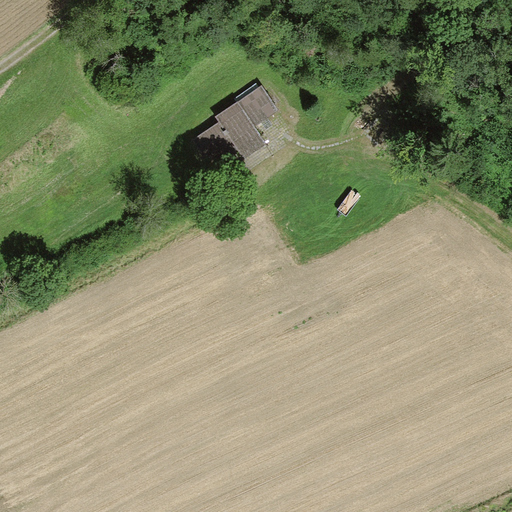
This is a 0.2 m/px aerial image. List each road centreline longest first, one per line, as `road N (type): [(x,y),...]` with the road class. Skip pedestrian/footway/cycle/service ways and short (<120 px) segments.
road 1 (track): [(511,13),(375,101)]
road 2 (track): [(98,0),(0,78)]
